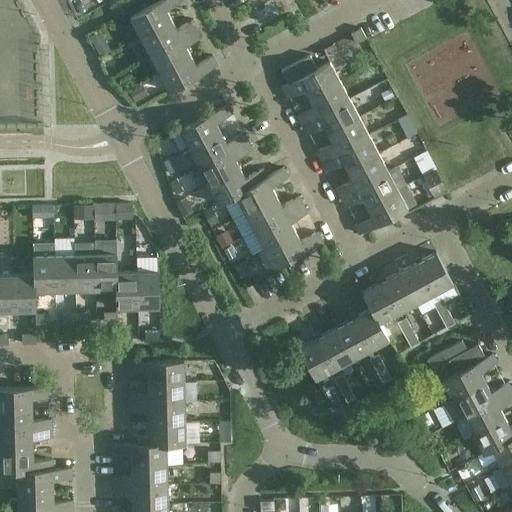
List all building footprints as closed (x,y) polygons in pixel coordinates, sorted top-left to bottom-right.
[(160,0),(130,16),(140,35),(171,18),(166,8),(181,0),(160,0)] [(140,35),(150,53),(198,27),(194,19),(177,28),(171,18),(140,35)] [(150,53),(159,71),(191,54),(185,44),(202,35),(198,27),(150,53)] [(351,33),(356,42),(366,37),(361,27),(351,33)] [(191,54),(159,71),(169,90),(218,64),(213,55),(196,64),(191,54)] [(304,89),(309,98),(341,81),(330,61),(317,68),(310,54),(281,70),(289,83),(282,87),(287,98),(304,89)] [(297,115),(302,125),(350,99),(341,81),(309,98),(314,106),(297,115)] [(324,125),(328,134),(360,117),(350,99),(302,125),(307,134),(324,125)] [(179,129),(189,148),(221,131),(216,122),(233,113),(229,105),(228,103),(179,129)] [(316,151),(321,161),(369,135),(360,117),(328,134),(333,142),(316,151)] [(189,148),(199,166),(247,140),(243,132),(226,141),(221,131),(189,148)] [(343,162),(348,170),(379,154),(369,135),(321,161),(326,171),(343,162)] [(199,166),(209,184),(240,167),(235,158),(252,149),(247,140),(199,166)] [(336,188),(341,197),(389,172),(379,154),(348,170),(353,179),(336,188)] [(219,203),(236,194),(267,177),(267,176),(262,168),(245,177),(240,167),(209,184),(219,203)] [(236,194),(245,212),(277,195),(271,185),(288,176),(283,167),(267,176),(267,177),(236,194)] [(362,198),(367,206),(406,186),(396,168),(389,172),(341,197),(345,207),(362,198)] [(406,186),(367,206),(372,215),(355,224),(360,233),(413,204),(414,200),(406,186)] [(245,212),(255,230),(303,204),(299,196),(282,205),(277,195),(245,212)] [(94,203),(74,204),(74,216),(94,215),(94,203)] [(115,218),(130,218),(130,203),(115,203),(115,204),(115,218)] [(255,230),(264,248),(296,231),(291,221),(308,212),(303,204),(255,230)] [(296,231),(264,248),(274,266),(323,241),(318,232),(301,241),(296,231)] [(95,242),(96,252),(96,288),(117,288),(116,272),(117,272),(116,239),(95,240),(95,242)] [(75,243),(75,253),(76,289),(96,288),(96,252),(95,242),(75,243)] [(33,254),(34,273),(35,273),(36,289),(56,289),(55,253),(55,243),(34,244),(34,254),(33,254)] [(436,251),(417,261),(434,293),(453,283),(436,251)] [(75,253),(55,253),(56,289),(76,289),(75,253)] [(417,261),(399,271),(416,303),(434,293),(417,261)] [(138,271),(117,272),(116,272),(117,288),(117,307),(138,307),(138,271)] [(159,271),(138,271),(138,307),(159,307),(159,271)] [(399,271),(381,281),(398,312),(416,303),(399,271)] [(15,273),(0,273),(0,309),(15,309),(15,273)] [(35,273),(34,273),(15,273),(15,309),(36,309),(36,289),(35,273)] [(362,291),(371,307),(372,307),(380,322),(398,312),(381,281),(362,291)] [(433,302),(440,315),(448,310),(442,298),(433,302)] [(371,307),(354,317),(371,349),(389,339),(380,322),(372,307),(371,307)] [(455,322),(448,310),(440,315),(447,327),(455,322)] [(77,323),(77,312),(63,313),(64,323),(77,323)] [(91,312),(77,312),(77,323),(91,322),(91,312)] [(103,312),(104,322),(118,322),(118,312),(103,312)] [(49,313),(35,314),(35,324),(36,324),(50,323),(49,313)] [(354,317),(336,327),(353,358),(371,349),(354,317)] [(398,321),(404,334),(413,329),(406,317),(398,321)] [(336,327),(318,336),(335,368),(353,358),(336,327)] [(419,342),(413,329),(404,334),(411,346),(419,342)] [(146,330),(146,340),(159,339),(159,330),(146,330)] [(118,340),(132,340),(132,331),(118,331),(118,340)] [(8,333),(0,333),(0,342),(9,343),(8,333)] [(22,333),(22,342),(36,342),(36,333),(22,333)] [(335,368),(318,336),(299,346),(316,378),(335,368)] [(444,379),(454,397),(486,381),(480,371),(497,362),(493,353),(486,357),(478,343),(465,350),(460,341),(445,349),(457,372),(444,379)] [(370,358),(376,370),(385,366),(378,353),(370,358)] [(149,370),(149,382),(184,381),(184,360),(130,361),(130,371),(149,370)] [(391,378),(385,366),(376,370),(383,382),(391,378)] [(334,377),(341,389),(349,385),(343,372),(334,377)] [(130,393),(131,403),(185,401),(184,381),(149,382),(149,393),(130,393)] [(454,397),(464,415),(511,389),(508,381),(491,391),(486,381),(454,397)] [(356,397),(349,385),(341,389),(347,402),(356,397)] [(0,387),(0,408),(33,407),(32,396),(52,396),(51,386),(0,387)] [(511,389),(464,415),(473,433),(505,417),(499,407),(511,400),(511,389)] [(150,411),(150,423),(185,422),(185,401),(131,403),(131,412),(150,411)] [(0,408),(0,428),(52,427),(52,418),(33,418),(33,407),(0,408)] [(483,452),(492,447),(491,447),(511,436),(511,425),(510,426),(505,417),(473,433),(483,452)] [(131,434),(131,443),(167,443),(186,442),(185,422),(150,423),(151,434),(131,434)] [(0,428),(0,449),(33,448),(33,437),(53,437),(52,427),(0,428)] [(511,436),(491,447),(492,447),(501,465),(511,459),(511,436)] [(132,453),(132,464),(167,463),(167,443),(131,443),(112,443),(112,454),(132,453)] [(0,470),(17,470),(17,468),(53,468),(53,459),(34,459),(33,448),(0,449),(0,470)] [(511,459),(501,465),(511,483),(511,482),(511,459)] [(113,476),(113,485),(168,484),(167,463),(132,464),(132,475),(113,476)] [(17,470),(18,490),(54,489),(53,478),(73,478),(72,468),(53,468),(17,468),(17,470)] [(132,494),(133,505),(168,504),(168,484),(113,485),(114,495),(132,494)] [(479,485),(471,489),(478,501),(486,497),(479,485)] [(18,490),(18,510),(73,509),(73,500),(54,500),(54,489),(18,490)] [(274,499),(260,500),(260,510),(274,509),(274,499)]
